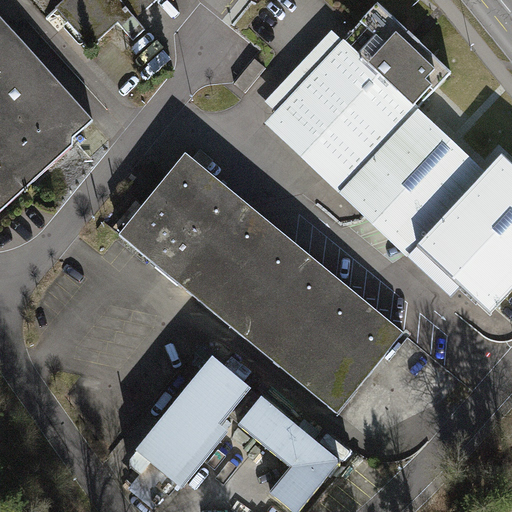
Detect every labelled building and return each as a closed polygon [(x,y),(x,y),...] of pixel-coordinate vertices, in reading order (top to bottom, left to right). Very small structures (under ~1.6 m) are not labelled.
[(32,0),(50,20),(55,14),(95,53),(133,17),(147,29),(156,22),(146,12),(157,0),(32,0)] [(380,6),(268,127),(343,195),(419,112),(454,74),(380,6)] [(0,214),(92,124),(0,23),(0,214)] [(484,172),(419,112),(343,195),(407,255),(416,244),(484,172)] [(484,172),(416,244),(489,313),(511,289),(511,163),(501,153),(484,172)] [(185,162),(121,241),(340,416),(404,337),(185,162)] [(213,360),(132,458),(132,467),(143,476),(130,491),(154,510),(177,483),(184,488),(226,437),(219,431),(251,392),(213,360)] [(256,403),(235,430),(285,470),(263,497),(281,511),(300,511),(336,468),(256,403)]
